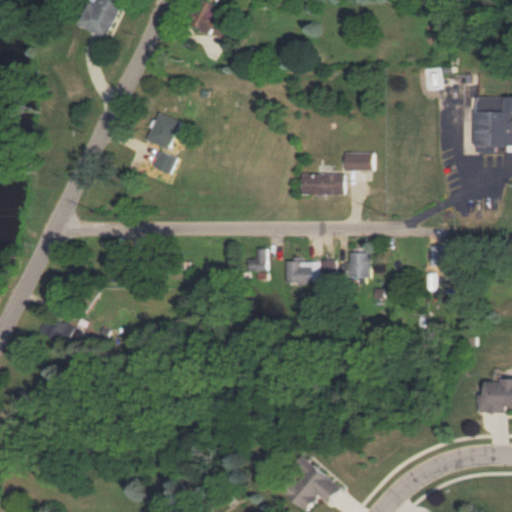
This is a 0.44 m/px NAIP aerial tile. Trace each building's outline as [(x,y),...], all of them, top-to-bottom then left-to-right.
[(102,0),(100,5),(93,1),(83,24),(111,37),(127,0),(102,0)] [(203,0),(193,24),(234,42),(243,21),(214,9),(216,4),(207,0),(203,0)] [(511,94),(477,95),(477,151),(496,151),(496,145),(511,145),(511,94)] [(184,121),(162,112),(159,120),(158,119),(149,139),(172,149),(184,121)] [(156,167),(174,173),(179,157),(162,151),(156,167)] [(376,170),(376,152),(348,151),(347,170),(376,170)] [(304,194),(347,194),(347,173),(304,173),(304,194)] [(431,266),(453,265),(452,250),(443,250),(443,245),(431,245),(431,266)] [(269,270),(269,248),(259,248),(259,258),(251,258),(251,270),(269,270)] [(372,280),(372,251),(353,252),(353,262),(347,262),(347,277),(360,277),(360,280),(372,280)] [(324,259),(324,280),(337,280),(337,259),(324,259)] [(299,260),(289,260),(288,281),(320,282),(321,261),(299,260)] [(44,329),(79,346),(87,331),(51,314),(44,329)] [(511,379),(489,380),(489,394),(483,394),(483,412),(509,412),(509,408),(511,407),(511,379)] [(309,510),(322,495),(331,503),(344,488),(306,454),(295,466),(303,473),(288,492),(309,510)]
